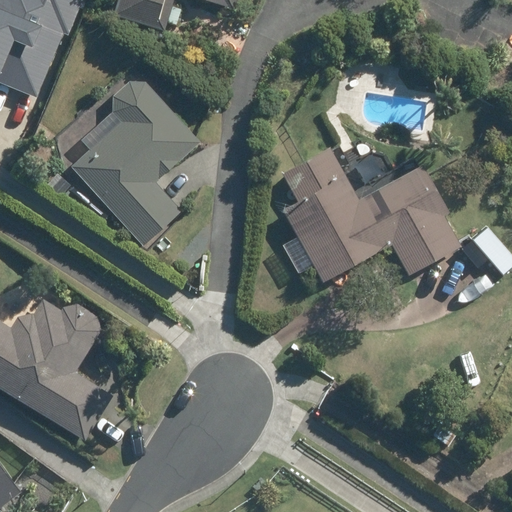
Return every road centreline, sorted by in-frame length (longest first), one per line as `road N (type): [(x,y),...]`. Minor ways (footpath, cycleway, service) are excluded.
road 1 (unknown): [(206,324),(233,90),(253,27),(271,0)]
road 2 (residential): [(0,176),(203,315),(240,387)]
road 3 (residential): [(240,387),(178,448),(135,511)]
